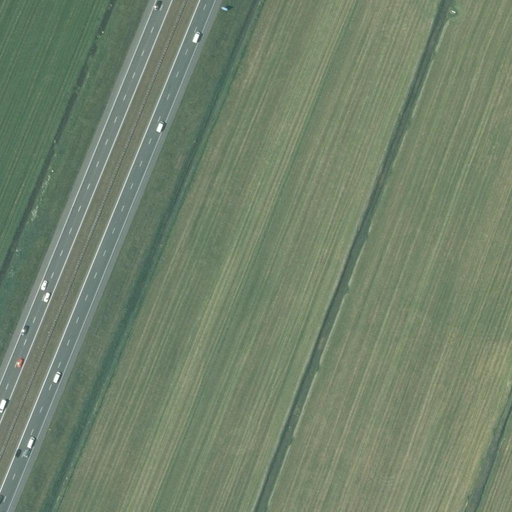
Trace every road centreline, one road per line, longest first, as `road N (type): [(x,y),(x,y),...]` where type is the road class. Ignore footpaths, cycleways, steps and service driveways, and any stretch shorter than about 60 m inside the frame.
road 1 (motorway): [(0,511),(207,0)]
road 2 (motorway): [(165,0),(0,405)]
